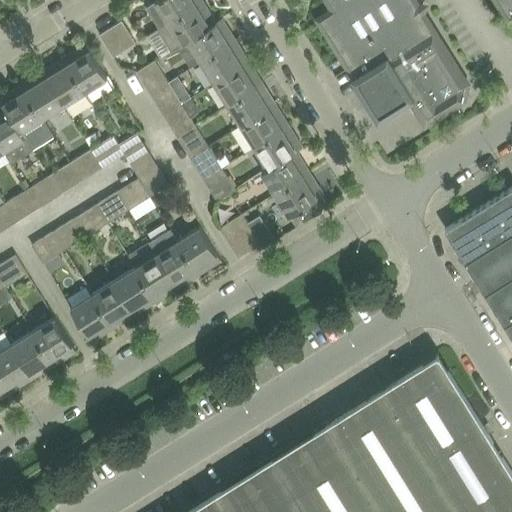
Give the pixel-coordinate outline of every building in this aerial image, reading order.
[(156,0),(169,20),(201,0),(156,0)] [(158,27),(172,49),(178,44),(217,20),(214,16),(213,17),(208,9),(209,8),(208,7),(206,8),(202,1),(203,0),(201,0),(169,20),(158,27)] [(397,89),(401,87),(403,85),(403,90),(407,90),(418,108),(416,112),(421,113),(427,122),(467,97),(470,87),(426,16),(422,15),(424,7),(415,5),(416,1),(415,0),(499,0),(507,13),(511,14),(511,0),(329,0),(335,9),(324,16),(322,22),(351,68),(358,70),(360,68),(363,73),(361,75),(359,81),(367,93),(365,98),(370,99),(378,111),(384,112),(400,102),(401,96),(397,89)] [(217,20),(178,44),(191,66),(202,59),(236,38),(236,37),(234,38),(230,32),(231,31),(231,29),(229,30),(224,22),(225,21),(223,16),(217,20)] [(125,48),(135,42),(122,19),(111,26),(125,48)] [(114,55),(125,48),(111,26),(100,33),(114,55)] [(202,59),(216,80),(249,59),(247,55),(246,56),(240,48),(242,47),(241,45),(239,47),(235,40),(237,39),(236,38),(202,59)] [(66,54),(65,55),(86,89),(93,99),(115,85),(87,41),(82,44),(83,45),(75,50),(74,49),(72,50),(74,52),(67,56),(66,54)] [(48,66),(43,68),(65,103),(71,113),(93,99),(86,89),(65,55),(64,55),(65,57),(59,61),(57,60),(56,60),(57,62),(48,67),(48,66)] [(137,70),(151,91),(169,80),(156,58),(137,70)] [(216,80),(229,102),(263,81),(262,80),(260,81),(256,74),(258,73),(257,72),(256,72),(251,64),(252,63),(249,59),(216,80)] [(23,81),(22,82),(44,116),(65,103),(43,68),(39,71),(40,72),(32,77),(31,76),(29,77),(30,79),(24,83),(23,81)] [(151,91),(164,113),(182,101),(169,80),(151,91)] [(229,102),(242,123),(276,102),(273,98),(272,99),(267,90),(268,90),(267,88),(266,89),(261,82),(263,81),(229,102)] [(1,95),(33,147),(34,146),(30,139),(36,133),(46,133),(52,128),(44,116),(22,82),(21,82),(22,84),(15,88),(14,86),(13,87),(14,88),(5,94),(5,93),(1,95)] [(0,141),(5,149),(11,160),(33,147),(1,95),(0,95),(4,102),(0,104),(1,105),(0,105),(0,141)] [(164,113),(177,134),(196,123),(182,101),(164,113)] [(242,123),(255,145),(289,123),(287,124),(283,117),(285,116),(284,114),(283,115),(277,107),(278,106),(276,102),(242,123)] [(177,134),(191,156),(209,144),(196,123),(177,134)] [(263,169),(303,145),(300,140),(299,141),(294,133),(295,132),(294,131),(292,132),(288,125),(290,124),(289,123),(255,145),(268,166),(263,169)] [(96,131),(87,138),(92,147),(104,165),(125,152),(119,142),(114,134),(102,141),(96,131)] [(137,131),(119,142),(125,152),(132,164),(151,153),(137,131)] [(191,156),(204,177),(222,165),(209,144),(191,156)] [(263,169),(276,191),(310,170),(309,169),(308,170),(303,163),(305,162),(304,161),(303,162),(298,153),(299,153),(297,149),(303,145),(263,169)] [(92,147),(71,160),(83,178),(104,165),(92,147)] [(164,174),(151,153),(132,164),(140,176),(146,186),(164,174)] [(71,160),(50,174),(61,192),(83,178),(71,160)] [(222,165),(204,177),(217,198),(236,187),(222,165)] [(310,170),(276,191),(290,213),(291,212),(298,225),(321,210),(325,199),(321,193),(323,192),(320,187),(319,188),(314,179),(315,179),(314,177),(313,178),(309,172),(310,171),(310,170)] [(50,174),(28,187),(40,205),(61,192),(50,174)] [(151,194),(146,186),(140,176),(119,189),(130,207),(151,194)] [(511,186),(447,227),(511,332),(511,186)] [(28,187),(7,200),(18,219),(40,205),(28,187)] [(109,221),(130,207),(119,189),(97,202),(109,221)] [(7,200),(0,204),(0,230),(18,219),(7,200)] [(87,234),(109,221),(97,202),(76,216),(87,234)] [(264,246),(243,212),(231,219),(249,248),(252,253),(264,246)] [(66,247),(87,234),(76,216),(54,229),(66,247)] [(231,219),(220,226),(238,255),(249,248),(231,219)] [(201,225),(179,239),(200,272),(222,259),(201,225)] [(44,261),(66,247),(54,229),(32,243),(44,261)] [(152,242),(158,252),(179,286),(200,272),(179,239),(173,229),(152,242)] [(158,252),(137,265),(158,299),(179,286),(158,252)] [(16,253),(0,263),(0,275),(6,285),(28,271),(16,253)] [(137,265),(115,279),(136,312),(158,299),(137,265)] [(115,279),(94,292),(115,326),(136,312),(115,279)] [(115,326),(94,292),(72,306),(93,340),(115,326)] [(55,315),(34,329),(55,363),(77,349),(55,315)] [(34,329),(12,342),(34,376),(55,363),(34,329)] [(12,342),(0,349),(0,369),(12,390),(34,376),(12,342)] [(327,423),(338,440),(383,511),(511,511),(511,469),(448,368),(445,370),(427,367),(424,362),(327,423)] [(0,397),(12,390),(0,369),(0,397)] [(383,511),(338,440),(232,505),(236,511),(383,511)] [(236,511),(232,505),(222,488),(183,511),(236,511)]
